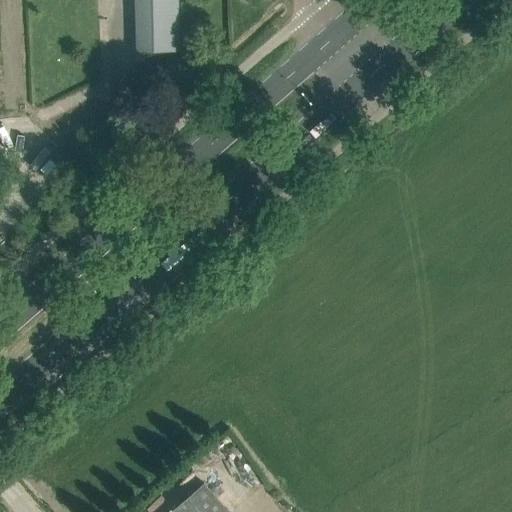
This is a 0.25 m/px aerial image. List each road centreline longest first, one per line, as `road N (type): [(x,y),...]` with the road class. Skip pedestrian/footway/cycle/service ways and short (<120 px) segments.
road 1 (primary): [(0,400),(369,76)]
road 2 (primary): [(336,35),(0,330)]
road 3 (track): [(369,76),(417,123),(511,48)]
